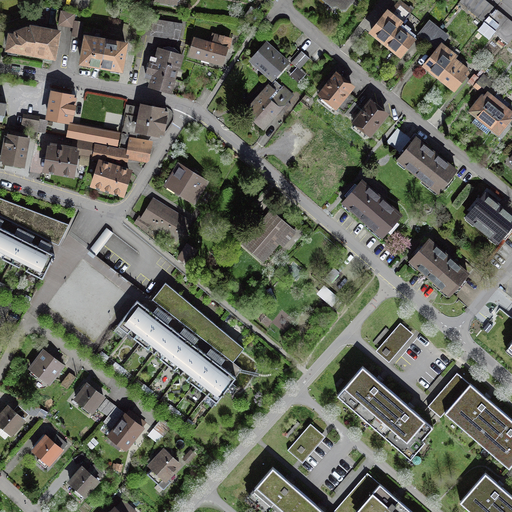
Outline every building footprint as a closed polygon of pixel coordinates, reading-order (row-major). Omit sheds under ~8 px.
[(356,0),(323,0),(328,3),(344,16),(356,0)] [(482,0),(461,0),(460,2),(484,21),(494,9),(482,0)] [(386,43),(402,23),(412,11),(399,1),(389,14),(387,12),(378,23),(372,32),(386,43)] [(511,37),(511,23),(494,9),(484,21),(509,41),(511,37)] [(59,25),(72,27),(75,13),(61,11),(59,25)] [(182,23),(147,18),(145,32),(180,37),(182,23)] [(83,22),(75,21),(72,36),(80,37),(83,22)] [(429,21),(418,34),(438,50),(442,45),(441,44),(447,38),(437,30),(438,29),(429,21)] [(39,25),(32,23),(11,32),(7,49),(34,54),(39,25)] [(402,23),(386,43),(401,55),(414,38),(416,35),(402,23)] [(59,28),(39,25),(34,54),(54,57),(59,28)] [(188,54),(220,63),(228,37),(212,32),(210,39),(194,34),(188,54)] [(81,62),(101,66),(106,40),(85,37),(81,62)] [(106,40),(101,66),(121,70),(125,44),(106,40)] [(251,60),(272,78),(279,71),(286,63),(265,44),(251,60)] [(439,77),(454,59),(460,52),(454,47),(450,51),(442,45),(438,50),(432,57),(425,65),(439,77)] [(149,90),(174,96),(185,56),(161,49),(159,57),(154,56),(147,80),(151,82),(149,90)] [(301,51),(291,62),(299,69),(309,58),(301,51)] [(454,59),(439,77),(454,88),(465,74),(469,70),(454,59)] [(322,93),(341,110),(361,87),(342,70),(322,93)] [(483,75),(474,85),(478,89),(482,84),(488,89),(493,83),(483,75)] [(245,110),(265,128),(290,100),(270,82),(245,110)] [(79,97),(51,91),(46,117),(74,123),(79,97)] [(479,127),(500,102),(486,91),(479,100),(470,111),(476,116),(472,121),(479,127)] [(357,124),(374,137),(393,112),(376,100),(357,124)] [(511,112),(500,102),(479,127),(487,134),(491,128),(498,134),(507,123),(511,116),(511,112)] [(167,110),(142,105),(141,111),(137,130),(163,135),(167,110)] [(137,133),(137,130),(141,111),(126,108),(121,131),(137,133)] [(37,119),(21,116),(19,128),(35,131),(37,119)] [(44,120),(37,119),(35,131),(34,136),(41,137),(44,120)] [(71,124),(69,135),(115,144),(118,133),(71,124)] [(397,129),(387,141),(400,151),(410,139),(397,129)] [(137,133),(121,131),(118,147),(146,153),(149,136),(137,133)] [(0,156),(0,162),(22,166),(27,138),(4,134),(0,156)] [(462,169),(419,135),(399,159),(441,192),(462,169)] [(92,158),(95,143),(74,139),(72,146),(77,147),(76,153),(81,154),(81,156),(92,158)] [(72,146),(49,142),(44,169),(72,174),(76,153),(77,147),(72,146)] [(118,147),(95,143),(92,158),(105,160),(106,154),(128,158),(129,156),(147,160),(149,153),(146,153),(118,147)] [(129,171),(99,162),(92,186),(121,195),(129,171)] [(162,187),(191,203),(205,179),(176,163),(162,187)] [(406,213),(365,178),(345,201),(386,236),(406,213)] [(511,228),(511,210),(488,191),(467,217),(499,243),(511,228)] [(0,215),(59,245),(69,224),(0,197),(0,215)] [(152,228),(177,244),(191,222),(155,200),(143,220),(140,218),(135,225),(149,234),(152,228)] [(243,243),(262,260),(279,241),(280,242),(292,229),(271,211),(243,243)] [(104,229),(88,250),(96,256),(111,235),(104,229)] [(7,230),(0,243),(0,256),(26,270),(38,246),(7,230)] [(460,261),(431,237),(411,260),(450,293),(473,267),(463,258),(460,261)] [(195,249),(186,244),(179,257),(187,263),(195,249)] [(54,254),(38,246),(26,270),(37,275),(44,260),(50,263),(54,254)] [(152,300),(231,363),(243,347),(165,284),(152,300)] [(127,332),(147,308),(137,300),(117,325),(127,332)] [(511,331),(511,310),(505,304),(494,316),(501,322),(511,331)] [(154,353),(173,328),(147,308),(127,332),(154,353)] [(412,334),(400,324),(377,350),(389,361),(412,334)] [(180,374),(200,349),(173,328),(154,353),(180,374)] [(511,339),(503,350),(511,357),(511,358),(511,339)] [(28,367),(48,383),(63,364),(43,348),(28,367)] [(206,394),(226,369),(200,349),(180,374),(206,394)] [(368,424),(394,393),(382,382),(363,366),(337,397),(368,424)] [(216,401),(235,377),(226,369),(206,394),(216,401)] [(75,377),(69,372),(61,384),(67,388),(75,377)] [(457,372),(428,406),(440,417),(447,409),(470,383),(457,372)] [(76,399),(92,411),(104,396),(87,383),(76,399)] [(479,437),(502,411),(486,397),(470,383),(447,409),(479,437)] [(394,393),(368,424),(407,457),(433,427),(415,411),(394,393)] [(23,398),(18,404),(29,414),(34,408),(23,398)] [(116,405),(110,401),(102,411),(108,416),(116,405)] [(18,404),(13,411),(23,420),(29,414),(18,404)] [(127,414),(116,405),(108,416),(103,422),(114,431),(127,414)] [(0,415),(0,426),(10,435),(23,420),(13,411),(8,407),(0,415)] [(511,419),(502,411),(479,437),(511,465),(511,419)] [(110,437),(128,450),(145,428),(127,414),(114,431),(110,437)] [(161,418),(153,428),(164,436),(172,426),(161,418)] [(289,452),(302,464),(325,438),(311,426),(289,452)] [(32,450),(47,464),(60,450),(46,436),(32,450)] [(148,467),(166,484),(182,467),(163,451),(148,467)] [(69,480),(85,495),(98,481),(82,466),(69,480)] [(268,511),(294,511),(308,497),(288,479),(273,467),(248,495),(268,511)] [(467,511),(495,511),(511,494),(505,490),(486,474),(460,505),(467,511)] [(411,511),(412,511),(397,498),(380,483),(354,511),(411,511)] [(511,511),(511,495),(511,494),(495,511),(511,511)] [(325,511),(324,510),(308,497),(294,511),(325,511)]
